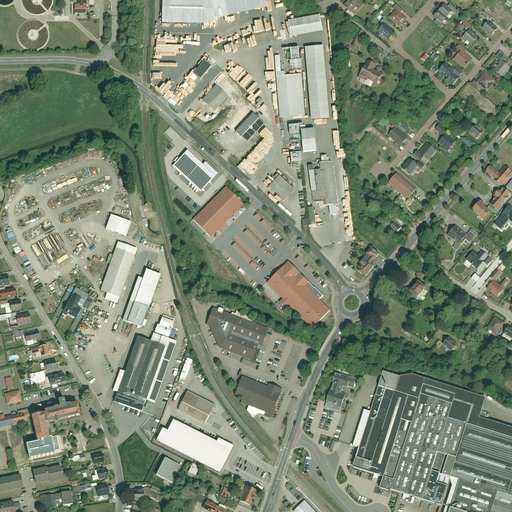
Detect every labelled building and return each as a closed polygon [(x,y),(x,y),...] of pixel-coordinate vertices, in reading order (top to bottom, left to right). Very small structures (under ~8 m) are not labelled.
[(21,0),(22,4),(24,9),(27,13),(33,16),(38,16),(44,14),(48,11),(50,8),(52,3),(51,0),(21,0)] [(70,12),(84,12),(84,3),(82,3),(81,0),(74,0),(75,3),(70,3),(70,12)] [(264,8),(262,0),(209,0),(214,19),(264,8)] [(351,14),(355,9),(358,11),(363,5),(356,0),(348,0),(343,7),(351,14)] [(441,4),(431,18),(441,25),(451,11),(441,4)] [(402,11),(394,5),(392,8),(399,14),(402,11)] [(395,11),(388,19),(399,27),(405,19),(395,11)] [(480,16),(487,21),(489,18),(483,13),(480,16)] [(318,17),(286,22),(289,38),(321,32),(318,17)] [(274,19),(267,20),(268,29),(275,28),(274,19)] [(23,22),(19,26),(16,34),(16,39),(18,45),(22,49),(30,52),(35,52),(40,49),(45,46),(48,38),(48,33),(46,28),(44,25),(39,22),(34,20),(28,20),(23,22)] [(382,20),(375,28),(378,31),(377,32),(388,40),(393,33),(387,28),(389,25),(382,20)] [(473,29),(465,22),(462,25),(470,32),(473,29)] [(487,24),(481,30),(490,38),(496,31),(487,24)] [(347,45),(355,49),(364,34),(356,30),(347,45)] [(468,31),(461,39),(470,46),(476,38),(468,31)] [(207,44),(215,35),(213,33),(205,42),(207,44)] [(319,44),(301,46),(308,120),(326,118),(319,44)] [(347,56),(349,46),(340,45),(339,51),(340,51),(340,55),(347,56)] [(371,45),(368,50),(379,57),(382,53),(371,45)] [(298,48),(287,48),(288,67),(289,67),(289,70),(299,69),(298,48)] [(459,52),(452,60),(463,69),(470,61),(459,52)] [(304,113),(300,71),(283,72),(283,69),(278,69),(277,55),(273,55),(278,115),(304,113)] [(366,62),(358,78),(360,79),(358,83),(369,88),(371,85),(375,87),(380,75),(371,71),(373,66),(366,62)] [(493,71),(500,77),(508,68),(501,62),(493,71)] [(444,63),(437,72),(444,78),(442,80),(451,86),(457,78),(450,73),(452,70),(444,63)] [(434,74),(438,70),(433,66),(429,69),(434,74)] [(486,90),(494,79),(482,69),(473,81),(486,90)] [(212,111),(226,96),(213,83),(198,98),(212,111)] [(244,143),(265,122),(253,110),(232,131),(244,143)] [(433,128),(441,134),(443,132),(446,129),(437,122),(433,128)] [(400,146),(407,137),(393,125),(385,134),(400,146)] [(475,126),(470,132),(478,139),(483,132),(475,126)] [(314,151),(312,129),(298,130),(300,152),(314,151)] [(453,141),(443,132),(441,134),(437,141),(447,149),(453,141)] [(463,137),(459,142),(468,149),(472,145),(463,137)] [(437,148),(426,139),(417,150),(414,148),(411,152),(420,159),(421,157),(426,160),(437,148)] [(202,192),(215,177),(187,151),(174,166),(202,192)] [(299,163),(298,153),(288,153),(288,163),(299,163)] [(408,157),(399,167),(406,173),(414,164),(418,168),(422,164),(416,159),(414,161),(408,157)] [(327,203),(329,216),(335,215),(333,202),(336,202),(331,162),(318,164),(318,168),(307,169),(311,205),(327,203)] [(488,163),(482,171),(499,184),(509,171),(502,165),(498,171),(488,163)] [(395,173),(387,182),(406,198),(414,190),(395,173)] [(495,212),(511,191),(511,174),(511,173),(485,204),(495,212)] [(294,182),(286,175),(282,180),(289,187),(294,182)] [(279,177),(268,188),(282,201),(292,190),(289,187),(282,180),(279,177)] [(211,238),(243,206),(225,188),(193,220),(211,238)] [(488,211),(476,199),(468,208),(480,219),(488,211)] [(511,206),(507,203),(492,223),(499,228),(506,219),(511,224),(511,206)] [(126,236),(131,222),(111,215),(106,229),(126,236)] [(402,229),(389,216),(384,221),(386,223),(382,227),(393,237),(402,229)] [(468,243),(476,232),(469,226),(462,234),(450,224),(442,233),(456,245),(462,237),(468,243)] [(137,249),(118,242),(100,290),(107,293),(105,299),(117,303),(137,249)] [(337,261),(344,246),(341,244),(333,259),(337,261)] [(356,272),(364,278),(377,262),(373,258),(378,253),(368,245),(360,253),(364,257),(358,264),(356,267),(358,269),(356,272)] [(485,263),(493,254),(488,250),(485,253),(480,248),(476,253),(470,248),(463,257),(475,268),(482,260),(485,263)] [(330,310),(319,299),(322,296),(320,293),(289,262),(267,283),(283,299),(278,303),(283,309),(288,304),(312,328),(330,310)] [(419,268),(414,272),(420,278),(424,273),(419,268)] [(142,327),(160,274),(146,270),(143,279),(138,277),(123,320),(142,327)] [(41,274),(36,278),(38,283),(44,279),(41,274)] [(415,300),(425,286),(416,279),(411,286),(406,293),(415,300)] [(500,283),(504,287),(508,282),(504,279),(500,283)] [(503,289),(493,281),(487,289),(496,297),(503,289)] [(0,298),(14,296),(12,287),(0,288),(0,298)] [(72,294),(81,299),(85,301),(88,295),(75,288),(72,294)] [(81,299),(72,294),(68,303),(67,303),(63,311),(76,318),(80,310),(76,308),(81,299)] [(0,309),(0,312),(19,308),(17,299),(6,301),(5,298),(0,299),(0,309)] [(90,304),(85,301),(82,307),(87,310),(90,305),(90,304)] [(216,346),(250,359),(257,342),(261,344),(268,325),(210,304),(203,324),(209,333),(216,346)] [(14,323),(28,320),(26,311),(11,314),(10,311),(0,312),(0,317),(4,316),(7,329),(15,327),(14,323)] [(158,324),(151,342),(162,346),(144,399),(155,403),(177,341),(169,338),(175,321),(163,316),(160,325),(158,324)] [(503,322),(493,317),(487,328),(497,333),(503,322)] [(33,338),(37,337),(35,326),(11,331),(13,336),(21,335),(23,345),(34,342),(33,338)] [(511,328),(508,326),(503,334),(510,339),(511,336),(511,328)] [(151,342),(133,336),(111,400),(113,401),(140,410),(144,399),(162,346),(151,342)] [(456,345),(448,337),(441,344),(449,352),(456,345)] [(49,356),(47,345),(35,348),(37,358),(49,356)] [(183,384),(190,360),(185,358),(182,366),(181,365),(179,373),(178,372),(175,381),(183,384)] [(64,381),(62,371),(45,376),(44,374),(44,371),(56,368),(53,359),(38,363),(40,370),(30,373),(31,378),(33,384),(42,381),(44,386),(50,384),(51,388),(56,387),(55,384),(64,381)] [(345,394),(341,393),(343,385),(354,388),(357,378),(335,371),(325,403),(341,407),(345,394)] [(511,511),(511,427),(476,416),(479,406),(483,396),(412,374),(400,371),(398,376),(382,371),(380,378),(352,467),(380,476),(377,486),(388,490),(386,496),(399,500),(401,494),(440,507),(447,485),(436,482),(438,475),(444,476),(448,478),(457,480),(447,511),(511,511)] [(239,401),(269,413),(280,387),(265,381),(264,384),(238,374),(230,393),(240,397),(239,401)] [(19,391),(4,395),(6,405),(22,401),(19,391)] [(206,423),(215,405),(187,391),(178,410),(206,423)] [(37,442),(49,438),(46,427),(80,419),(79,416),(76,400),(64,403),(63,399),(55,401),(56,405),(28,412),(27,408),(16,411),(17,414),(4,417),(3,414),(0,414),(0,430),(4,430),(26,424),(25,421),(31,420),(37,442)] [(220,473),(234,446),(218,439),(217,441),(174,420),(168,431),(162,428),(156,442),(220,473)] [(37,442),(25,445),(28,459),(54,454),(50,438),(49,438),(37,442)] [(91,464),(101,462),(100,452),(89,454),(91,464)] [(69,457),(70,463),(85,459),(83,454),(69,457)] [(156,475),(172,483),(181,466),(165,458),(156,475)] [(191,464),(187,472),(194,475),(198,468),(191,464)] [(30,469),(33,483),(46,480),(46,482),(61,479),(58,465),(44,468),(44,466),(30,469)] [(106,477),(105,471),(104,467),(93,469),(93,472),(88,474),(90,480),(106,477)] [(0,491),(20,487),(17,474),(0,478),(0,491)] [(94,494),(106,493),(105,483),(93,485),(94,494)] [(126,487),(126,500),(141,499),(143,494),(156,501),(159,495),(155,493),(158,488),(148,483),(146,487),(126,487)] [(205,497),(181,485),(178,491),(173,488),(171,492),(200,507),(205,497)] [(253,490),(243,486),(237,501),(248,505),(253,490)] [(226,498),(229,490),(223,487),(220,495),(226,498)] [(70,502),(67,491),(53,494),(52,490),(38,493),(41,508),(51,506),(50,499),(60,497),(61,504),(70,502)] [(0,501),(0,511),(13,511),(11,500),(0,501)] [(204,509),(209,511),(225,511),(226,511),(224,510),(225,509),(225,507),(220,505),(219,506),(218,507),(207,502),(204,509)] [(313,511),(304,502),(293,511),(313,511)] [(143,511),(144,509),(131,503),(128,511),(143,511)]
